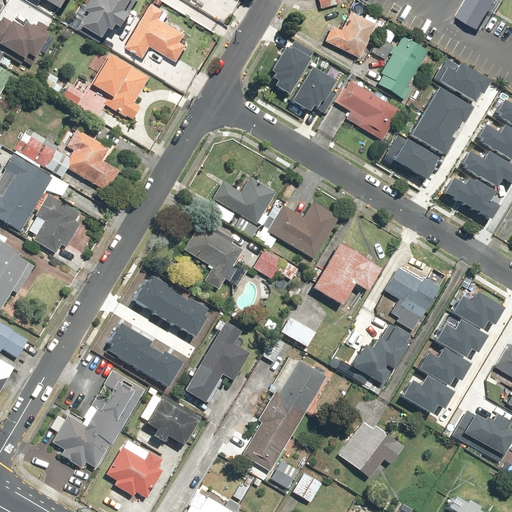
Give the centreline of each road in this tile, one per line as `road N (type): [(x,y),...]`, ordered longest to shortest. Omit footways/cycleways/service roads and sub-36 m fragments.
road 1 (residential): [(216,93),(0,452)]
road 2 (residential): [(511,271),(216,93)]
